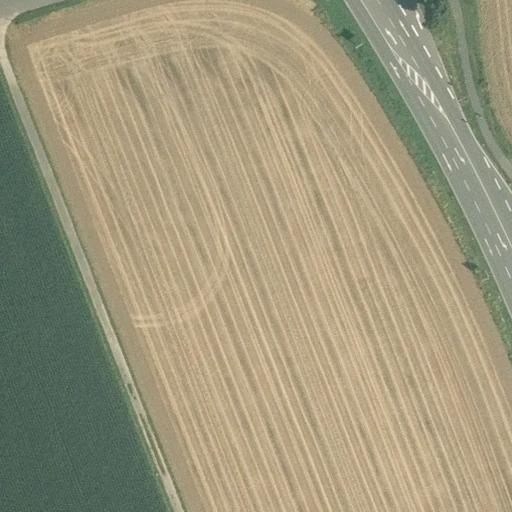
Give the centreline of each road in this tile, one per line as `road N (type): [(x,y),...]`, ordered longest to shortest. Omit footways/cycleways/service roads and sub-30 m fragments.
road 1 (track): [(177,511),(0,49)]
road 2 (primary): [(511,269),(383,23)]
